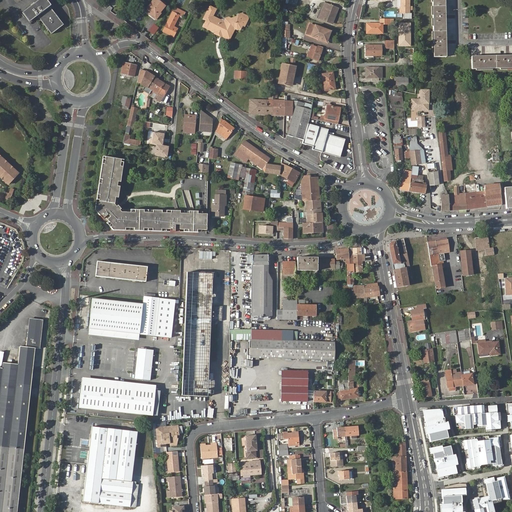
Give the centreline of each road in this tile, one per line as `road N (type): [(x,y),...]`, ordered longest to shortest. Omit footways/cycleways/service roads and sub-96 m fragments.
road 1 (secondary): [(349,189),(142,45),(124,43),(95,57)]
road 2 (secondary): [(81,240),(296,243),(335,240),(352,226)]
road 3 (residential): [(428,485),(507,469),(504,409),(500,398),(410,408)]
road 4 (residential): [(64,275),(42,511)]
road 5 (unknown): [(227,425),(220,267),(189,257)]
road 6 (tertiary): [(407,396),(378,244)]
road 7 (residential): [(265,421),(193,433),(195,511)]
road 8 (secondary): [(64,97),(67,125),(48,214)]
